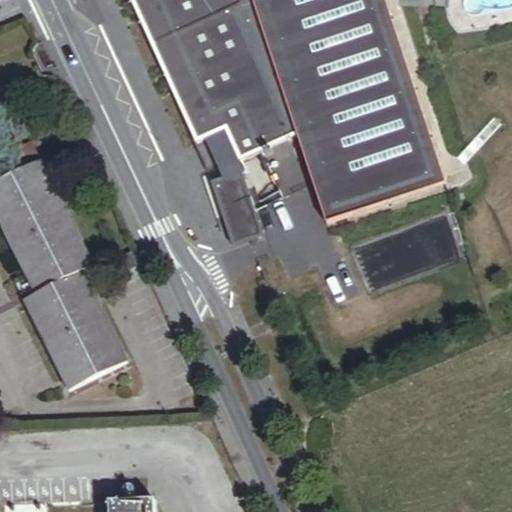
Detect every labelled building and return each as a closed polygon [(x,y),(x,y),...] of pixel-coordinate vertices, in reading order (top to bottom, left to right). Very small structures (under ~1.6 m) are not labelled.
[(126,0),(194,147),(203,143),(223,134),(237,165),(295,139),(324,228),(443,188),(380,0),(126,0)] [(223,134),(203,143),(221,182),(241,175),(237,165),(223,134)] [(39,159),(32,144),(14,152),(21,167),(39,159)] [(73,390),(124,365),(80,276),(92,270),(40,165),(0,184),(0,208),(42,294),(29,301),(73,390)] [(221,182),(209,186),(230,250),(249,243),(265,238),(244,174),(241,175),(221,182)] [(156,511),(156,503),(109,505),(109,511),(156,511)]
